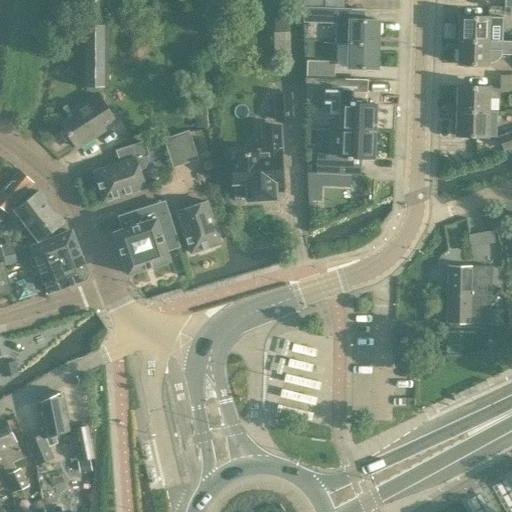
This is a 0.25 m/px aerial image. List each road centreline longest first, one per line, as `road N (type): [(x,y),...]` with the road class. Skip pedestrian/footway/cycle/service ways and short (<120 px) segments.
road 1 (tertiary): [(411,227),(421,0)]
road 2 (primary): [(511,412),(344,481),(304,482)]
road 3 (tertiary): [(205,347),(243,314),(379,264)]
road 4 (residential): [(109,286),(65,197),(35,157),(0,133)]
road 5 (primary): [(349,511),(511,413)]
road 6 (residential): [(0,407),(158,335)]
road 7 (tertiary): [(205,347),(194,383),(211,486)]
road 8 (residential): [(379,264),(378,406)]
road 9 (tertiary): [(250,466),(205,347)]
